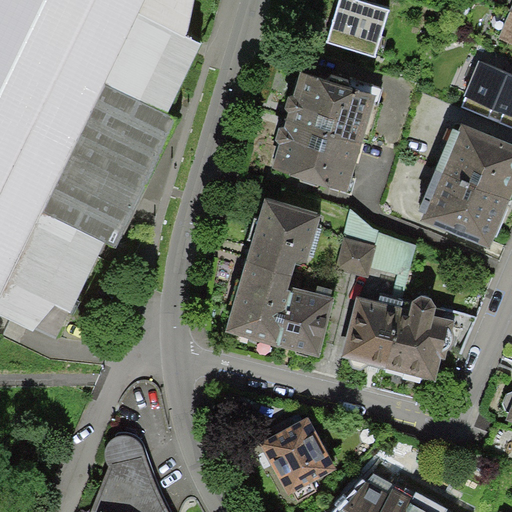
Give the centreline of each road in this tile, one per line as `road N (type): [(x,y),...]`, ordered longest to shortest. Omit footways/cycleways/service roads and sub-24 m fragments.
road 1 (residential): [(177,357),(447,429),(511,278)]
road 2 (residential): [(262,0),(179,287),(177,357)]
road 3 (residential): [(177,357),(196,456),(221,511)]
